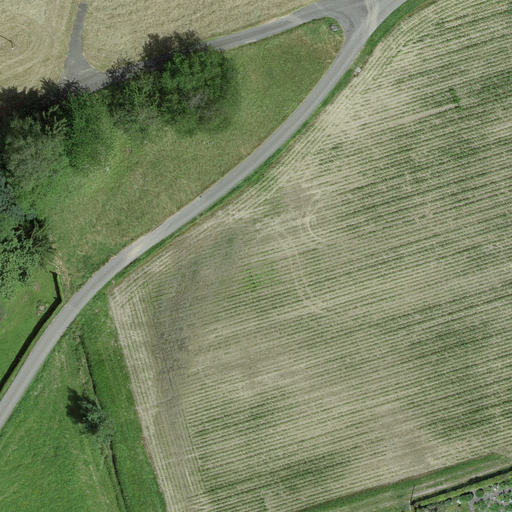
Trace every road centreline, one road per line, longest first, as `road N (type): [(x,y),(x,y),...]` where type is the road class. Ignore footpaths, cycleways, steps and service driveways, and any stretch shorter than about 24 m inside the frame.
road 1 (residential): [(0,413),(75,302),(280,133),(382,2)]
road 2 (unclassified): [(0,130),(70,95),(382,2)]
